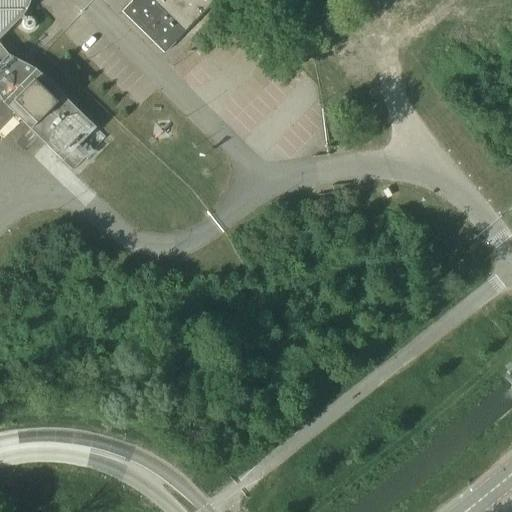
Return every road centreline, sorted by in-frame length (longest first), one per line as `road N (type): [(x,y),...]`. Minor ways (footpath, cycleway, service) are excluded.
road 1 (unclassified): [(209,511),(511,273)]
road 2 (tertiary): [(0,451),(41,445),(126,462),(192,511)]
